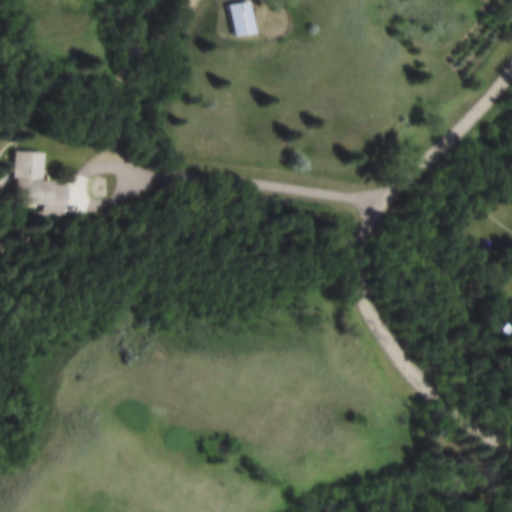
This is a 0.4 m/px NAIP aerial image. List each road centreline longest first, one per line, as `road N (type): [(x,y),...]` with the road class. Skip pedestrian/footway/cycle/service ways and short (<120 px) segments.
road 1 (residential): [(511,67),(480,108),(370,209),(360,278),(374,316),(433,396),(511,442)]
road 2 (residential): [(375,203),(354,192),(195,175),(157,179),(114,165)]
road 3 (residential): [(157,179),(81,205),(70,188),(114,165)]
